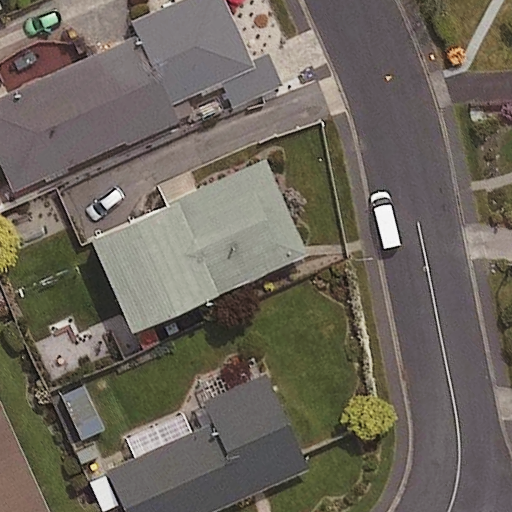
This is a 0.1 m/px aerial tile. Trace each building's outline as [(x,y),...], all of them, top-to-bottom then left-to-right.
[(0,98),(0,161),(13,191),(192,111),(186,98),(220,83),(231,107),(279,86),(266,56),(249,63),(220,0),(182,0),(129,24),(135,38),(0,98)] [(304,254),(262,161),(88,240),(130,332),(304,254)] [(210,511),(305,471),(262,372),(205,398),(216,423),(193,433),(183,411),(131,434),(140,455),(87,478),(102,511),(120,503),(124,511),(210,511)] [(103,429),(86,386),(59,397),(76,440),(103,429)] [(390,432),(386,403),(349,408),(353,437),(390,432)] [(45,511),(0,407),(0,511),(45,511)]
